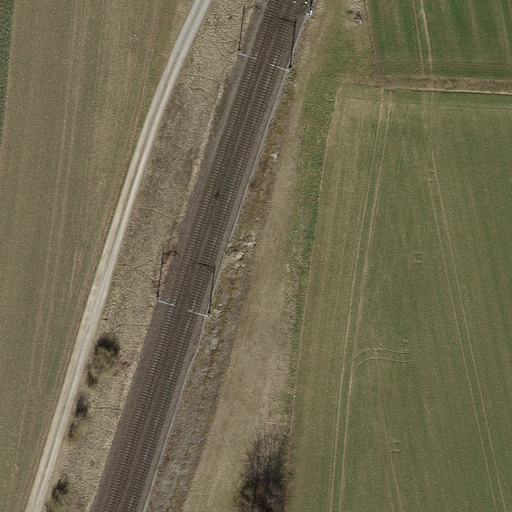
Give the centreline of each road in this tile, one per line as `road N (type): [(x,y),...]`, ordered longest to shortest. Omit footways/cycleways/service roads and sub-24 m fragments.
road 1 (track): [(32,511),(156,102),(202,0)]
road 2 (track): [(390,91),(511,94)]
